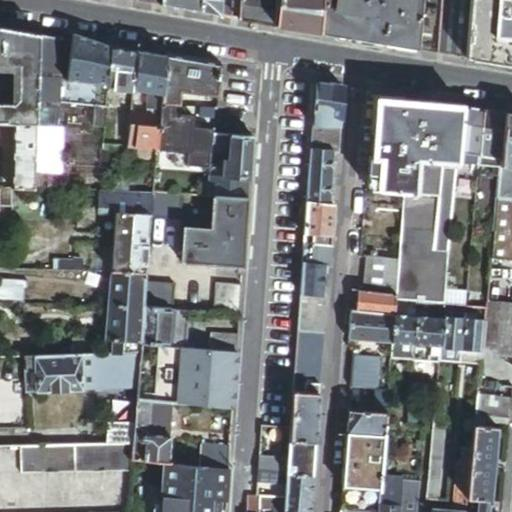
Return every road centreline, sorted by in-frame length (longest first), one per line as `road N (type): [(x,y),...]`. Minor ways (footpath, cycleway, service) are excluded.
road 1 (residential): [(279,48),(246,481),(239,481),(237,511)]
road 2 (residential): [(324,511),(358,61)]
road 3 (residential): [(0,4),(279,48)]
road 4 (residential): [(358,61),(511,87)]
